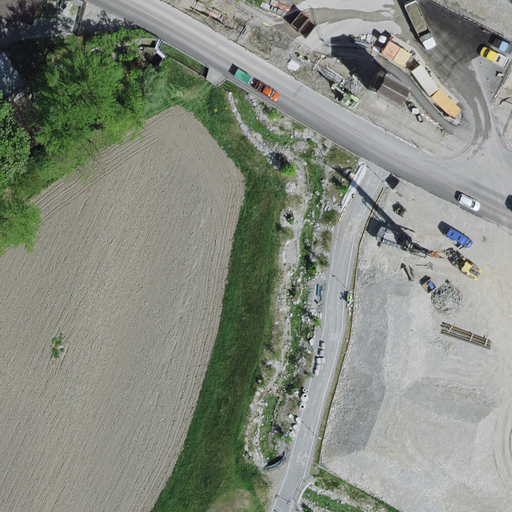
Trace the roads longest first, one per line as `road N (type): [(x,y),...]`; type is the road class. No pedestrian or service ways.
road 1 (tertiary): [(158,0),(511,195)]
road 2 (track): [(379,159),(279,511)]
